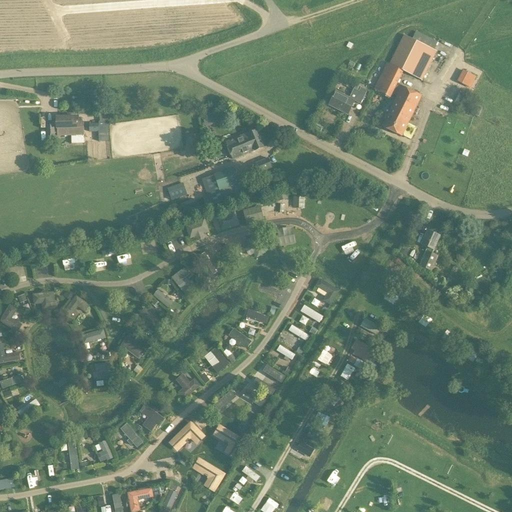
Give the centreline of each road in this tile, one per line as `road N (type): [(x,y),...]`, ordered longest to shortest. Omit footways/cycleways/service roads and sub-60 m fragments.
road 1 (unclassified): [(511,211),(458,212),(417,196),(179,65)]
road 2 (track): [(249,511),(346,351),(417,196)]
road 3 (track): [(399,186),(435,86),(493,0)]
road 4 (unclassified): [(0,74),(179,65)]
road 5 (unclassified): [(179,65),(279,25),(266,0)]
